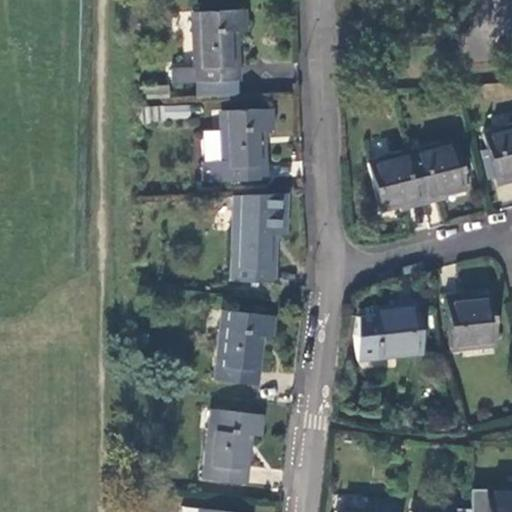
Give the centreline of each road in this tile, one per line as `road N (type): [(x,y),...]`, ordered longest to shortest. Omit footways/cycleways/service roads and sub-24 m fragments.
road 1 (track): [(103,511),(103,0)]
road 2 (residential): [(332,274),(325,0)]
road 3 (residential): [(304,511),(332,274)]
road 4 (residential): [(332,274),(511,231)]
